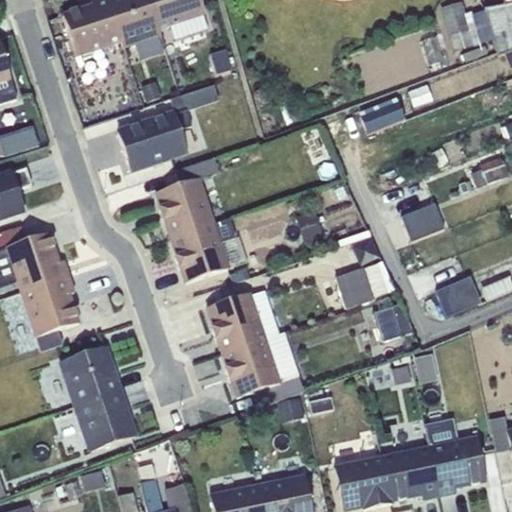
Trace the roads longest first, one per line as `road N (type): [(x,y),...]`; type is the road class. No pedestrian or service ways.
road 1 (residential): [(24,0),(108,229),(139,255),(186,391)]
road 2 (residential): [(511,301),(427,334),(343,146)]
